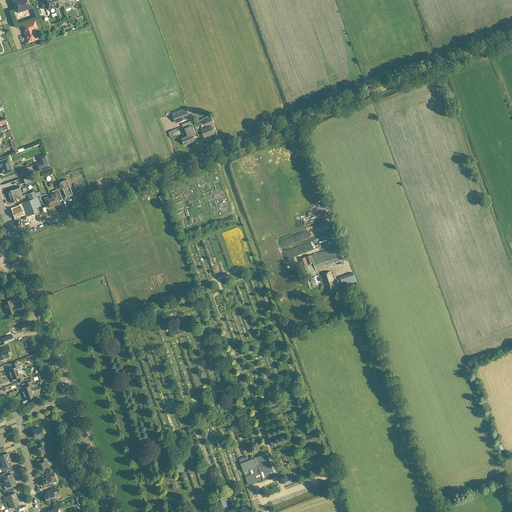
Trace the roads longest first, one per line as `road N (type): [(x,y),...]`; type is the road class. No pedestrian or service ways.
road 1 (track): [(304,116),(511,35)]
road 2 (unclassified): [(106,197),(304,116)]
road 3 (secondary): [(68,397),(21,264)]
road 4 (secondary): [(110,511),(68,397)]
